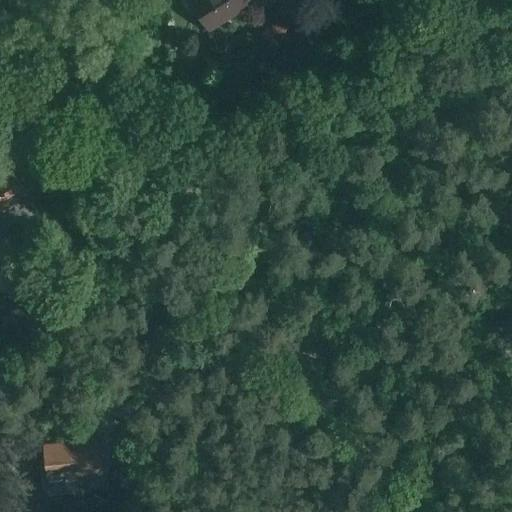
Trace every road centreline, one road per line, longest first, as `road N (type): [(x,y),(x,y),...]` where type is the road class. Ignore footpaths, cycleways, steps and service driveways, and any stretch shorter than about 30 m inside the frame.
road 1 (unclassified): [(407,511),(174,186)]
road 2 (unclassified): [(174,186),(186,170),(444,0)]
road 3 (unclassified): [(0,361),(174,186)]
road 4 (track): [(300,358),(511,290)]
road 5 (unclassified): [(174,186),(57,0)]
